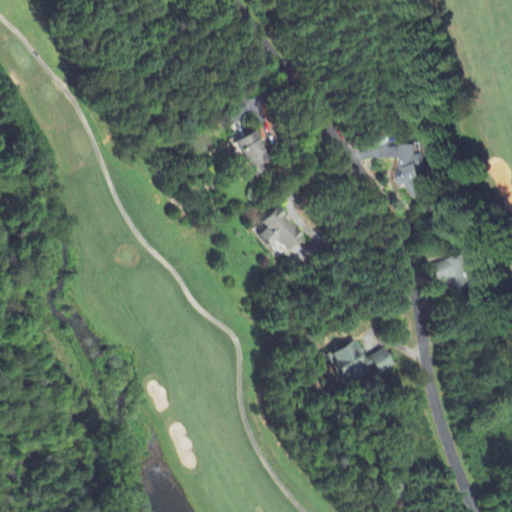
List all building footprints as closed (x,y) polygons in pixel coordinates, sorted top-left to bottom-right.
[(269,162),(256,134),(236,143),(253,178),(264,173),(260,166),(269,162)] [(400,148),(401,186),(413,186),(413,197),(427,197),(427,156),(417,156),(417,147),(400,148)] [(286,253),(302,237),(276,210),(260,224),(265,229),(256,237),(267,249),(275,242),(286,253)] [(452,280),(456,294),(475,289),(466,257),(430,267),(435,284),(452,280)] [(392,368),(383,350),(364,360),(355,342),(328,356),(343,384),(372,368),(377,376),(392,368)]
